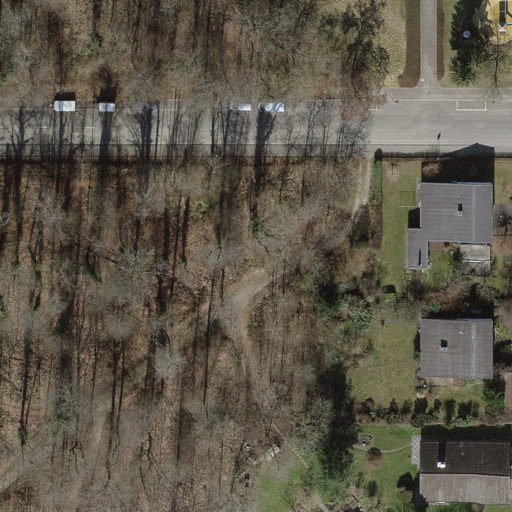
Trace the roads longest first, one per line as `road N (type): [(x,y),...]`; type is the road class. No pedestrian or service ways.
road 1 (track): [(0,482),(95,400),(361,220),(366,126)]
road 2 (unclassified): [(511,125),(0,126)]
